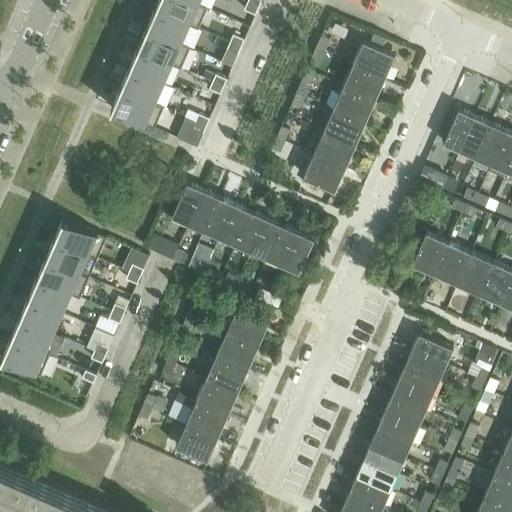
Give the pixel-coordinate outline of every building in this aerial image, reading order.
[(208,6),(199,2),(193,0),(158,0),(156,7),(190,22),(199,26),(208,6)] [(256,13),(259,6),(248,1),(244,8),(256,13)] [(181,42),(190,22),(156,7),(147,27),(181,42)] [(190,46),(181,42),(147,27),(138,47),(173,62),(181,66),(190,46)] [(241,45),(245,38),(234,33),(230,40),(241,45)] [(386,75),(396,53),(383,47),(387,38),(373,33),(370,41),(364,39),(354,61),(386,75)] [(322,35),(318,46),(326,49),(331,38),(322,35)] [(238,52),(241,45),(230,40),(227,48),(238,52)] [(326,49),(318,46),(313,57),(321,60),(326,49)] [(164,82),(173,62),(138,47),(129,67),(164,82)] [(386,75),(354,61),(344,84),(376,98),(386,75)] [(155,102),(164,82),(129,67),(120,87),(155,102)] [(224,85),(227,77),(216,73),(213,80),(224,85)] [(221,92),(224,85),(213,80),(210,87),(221,92)] [(303,80),(298,91),(306,95),(311,84),(303,80)] [(376,98),(344,84),(334,107),(366,121),(376,98)] [(164,106),(155,102),(120,87),(112,107),(155,126),(164,106)] [(301,106),(306,95),(298,91),(293,102),(301,106)] [(366,121),(334,107),(324,129),(356,143),(366,121)] [(444,141),(460,148),(475,114),(459,107),(444,141)] [(207,124),(210,117),(199,112),(196,119),(207,124)] [(491,121),(475,114),(460,148),(476,155),(491,121)] [(204,131),(207,124),(196,119),(192,127),(204,132),(204,131)] [(508,128),(491,121),(476,155),(493,162),(508,128)] [(283,125),(278,136),(286,140),(291,129),(283,125)] [(511,158),(511,129),(508,128),(493,162),(507,169),(511,158)] [(356,143),(324,129),(314,152),(346,166),(356,143)] [(286,140),(278,136),(273,147),(282,150),(286,140)] [(346,166),(314,152),(304,175),(336,188),(346,166)] [(432,181),(443,186),(447,177),(436,173),(432,181)] [(458,182),(447,177),(443,186),(454,190),(458,182)] [(173,214),(188,221),(203,187),(188,180),(173,214)] [(220,194),(203,187),(188,221),(205,228),(220,194)] [(464,195),(476,200),(480,192),(467,187),(464,195)] [(489,196),(480,192),(476,200),(486,204),(489,196)] [(235,201),(220,194),(205,228),(220,235),(235,201)] [(452,205),(462,210),(466,202),(455,197),(452,205)] [(251,208),(235,201),(220,235),(235,242),(251,208)] [(496,209),(506,213),(510,205),(500,201),(496,209)] [(477,207),(466,202),(462,210),(474,215),(477,207)] [(267,215),(251,208),(235,242),(252,249),(267,215)] [(282,222),(267,215),(252,249),(267,256),(282,222)] [(107,235),(64,216),(55,236),(90,251),(98,255),(107,235)] [(497,225),(507,230),(511,222),(500,217),(497,225)] [(298,229),(282,222),(267,256),(283,263),(298,229)] [(314,236),(298,229),(283,263),(300,270),(314,236)] [(413,261),(435,271),(449,239),(427,229),(413,261)] [(81,271),(90,251),(55,236),(46,256),(81,271)] [(472,249),(449,239),(435,271),(458,281),(472,249)] [(165,248),(175,252),(178,244),(168,240),(165,248)] [(190,249),(178,244),(175,252),(186,257),(190,249)] [(494,259),(472,249),(458,281),(480,291),(494,259)] [(196,261),(206,266),(210,258),(199,253),(196,261)] [(90,275),(81,271),(46,256),(37,276),(72,291),(81,295),(90,275)] [(221,263),(210,258),(206,266),(217,271),(221,263)] [(511,278),(511,267),(494,259),(480,291),(502,301),(511,278)] [(141,275),(144,267),(133,262),(130,270),(141,275)] [(138,282),(141,275),(130,270),(126,277),(138,282)] [(224,281),(235,286),(239,278),(228,273),(224,281)] [(63,311),(72,291),(37,276),(29,296),(63,311)] [(250,283),(239,278),(235,286),(246,291),(250,283)] [(511,278),(502,301),(511,304),(511,278)] [(256,295),(266,300),(270,292),(260,287),(256,295)] [(282,297),(270,292),(266,300),(278,305),(282,297)] [(54,331),(63,311),(29,296),(20,316),(54,331)] [(123,314),(127,307),(116,302),(112,309),(123,314)] [(192,303),(187,314),(195,318),(200,307),(192,303)] [(237,308),(226,331),(258,345),(268,322),(237,308)] [(120,321),(123,314),(112,309),(109,317),(120,321)] [(195,318),(187,314),(182,325),(191,329),(195,318)] [(46,351),(54,331),(20,316),(11,336),(46,351)] [(420,330),(413,347),(447,362),(454,345),(420,330)] [(258,345),(226,331),(217,353),(248,367),(258,345)] [(50,353),(46,351),(11,336),(2,356),(17,363),(41,373),(50,353)] [(106,354),(109,346),(98,341),(95,349),(106,354)] [(484,341),(477,357),(492,363),(499,348),(484,341)] [(413,347),(406,361),(440,376),(447,362),(413,347)] [(103,361),(106,354),(95,349),(92,356),(103,361)] [(172,349),(167,360),(175,363),(180,352),(172,349)] [(248,367),(217,353),(206,377),(238,391),(248,367)] [(175,363),(167,360),(162,371),(171,374),(175,363)] [(406,361),(399,378),(433,393),(440,376),(406,361)] [(481,364),(476,375),(484,378),(489,367),(481,364)] [(94,381),(97,373),(86,368),(83,376),(94,381)] [(484,378),(476,375),(472,385),(480,389),(484,378)] [(238,391),(206,377),(196,400),(228,413),(238,391)] [(491,377),(486,388),(494,392),(499,380),(491,377)] [(399,378),(392,393),(426,408),(433,393),(399,378)] [(150,392),(145,403),(153,407),(158,395),(150,392)] [(392,393),(385,409),(419,424),(426,408),(392,393)] [(467,395),(463,406),(471,409),(476,398),(467,395)] [(228,413),(196,400),(187,422),(218,436),(228,413)] [(153,407),(145,403),(140,414),(148,417),(153,407)] [(471,409),(463,406),(458,417),(466,420),(471,409)] [(385,409),(378,424),(412,439),(419,424),(385,409)] [(474,436),(479,425),(471,421),(466,432),(474,436)] [(218,436),(187,422),(177,444),(209,458),(218,436)] [(378,424),(371,441),(405,456),(412,439),(378,424)] [(453,426),(449,437),(457,441),(462,430),(453,426)] [(466,432),(461,443),(469,447),(474,436),(466,432)] [(457,441),(449,437),(444,448),(452,452),(457,441)] [(371,441),(364,456),(398,471),(405,456),(371,441)] [(511,452),(504,449),(495,471),(511,478),(511,452)] [(364,456),(357,473),(391,488),(398,471),(364,456)] [(440,458),(435,469),(443,472),(448,461),(440,458)] [(451,466),(447,476),(455,480),(460,469),(451,466)] [(99,511),(0,468),(0,511),(99,511)] [(443,472),(435,469),(430,479),(438,483),(443,472)] [(511,478),(495,471),(485,493),(511,504),(511,478)] [(357,473),(350,488),(384,503),(391,488),(357,473)] [(455,480),(447,476),(442,487),(450,491),(455,480)] [(350,488),(344,503),(364,511),(380,511),(384,503),(350,488)] [(425,490),(421,501),(429,504),(433,493),(425,490)] [(511,511),(511,504),(485,493),(476,511),(511,511)] [(425,511),(429,504),(421,501),(416,511),(417,511),(425,511)] [(364,511),(344,503),(339,511),(364,511)]
